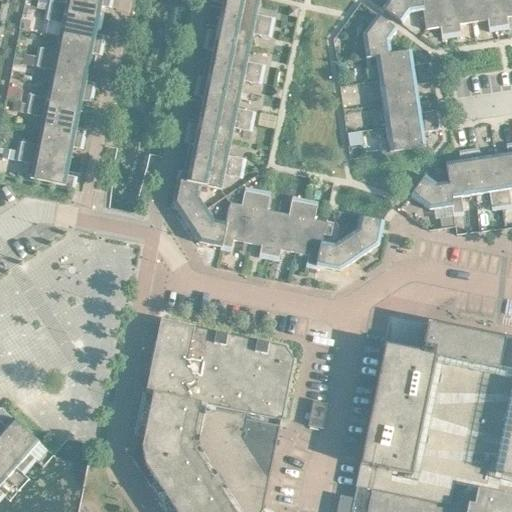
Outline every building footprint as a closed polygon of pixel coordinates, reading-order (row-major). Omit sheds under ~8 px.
[(49,0),(49,4),(102,15),(105,1),(114,3),(114,0),(49,0)] [(225,0),(223,12),(276,22),(278,13),(260,9),(262,0),(225,0)] [(413,7),(426,5),(427,5),(425,0),(387,0),(385,3),(405,18),(413,7)] [(425,0),(427,5),(426,5),(429,24),(443,22),(445,34),(455,32),(450,0),(425,0)] [(450,0),(455,32),(465,31),(463,19),(477,17),(474,0),(450,0)] [(474,0),(477,17),(491,15),(493,27),(502,25),(498,0),(474,0)] [(511,0),(498,0),(502,25),(511,23),(510,12),(511,11),(511,0)] [(65,17),(62,31),(106,40),(108,31),(99,29),(102,15),(49,4),(47,14),(65,17)] [(366,29),(369,52),(394,49),(394,48),(392,36),(400,24),(380,9),(366,29)] [(211,23),(209,33),(253,42),(256,28),(274,32),(276,22),(223,12),(220,25),(211,23)] [(24,13),(22,23),(32,25),(34,15),(32,14),(24,13)] [(41,41),(39,51),(92,62),(95,48),(104,50),(106,40),(62,31),(59,45),(41,41)] [(216,45),(213,59),(266,69),(268,60),(251,56),(253,42),(209,33),(207,43),(216,45)] [(380,61),(382,75),(436,67),(434,57),(416,60),(414,45),(394,48),(394,49),(369,52),(371,62),(380,61)] [(18,47),(16,57),(25,59),(26,58),(27,49),(18,47)] [(55,64),(52,78),(97,87),(99,77),(90,76),(92,62),(39,51),(37,61),(55,64)] [(349,57),(340,58),(342,69),(351,68),(349,57)] [(201,71),(199,80),(244,89),(247,75),(264,79),(266,69),(213,59),(210,72),(201,71)] [(382,75),(386,99),(421,93),(419,79),(437,77),(436,67),(382,75)] [(32,88),(30,98),(83,109),(86,95),(95,97),(97,87),(52,78),(49,92),(32,88)] [(11,80),(8,94),(14,95),(24,97),(27,84),(11,80)] [(207,92),(204,106),(257,116),(258,107),(241,103),(244,89),(199,80),(197,90),(207,92)] [(386,99),(389,122),(443,114),(441,105),(424,107),(421,93),(386,99)] [(15,104),(28,107),(30,98),(24,97),(17,95),(15,104)] [(46,111),(43,125),(87,134),(89,125),(80,123),(83,109),(30,98),(28,108),(46,111)] [(192,118),(190,127),(234,136),(237,122),(255,126),(257,116),(204,106),(201,119),(192,118)] [(443,114),(389,122),(391,136),(382,138),(384,148),(429,142),(427,127),(444,124),(443,114)] [(22,136),(20,145),(73,156),(76,142),(85,144),(87,134),(43,125),(40,139),(22,136)] [(197,139),(194,153),(247,163),(249,154),(231,150),(234,136),(190,127),(188,137),(197,139)] [(511,184),(511,138),(510,139),(511,148),(497,150),(505,204),(506,204),(511,202),(511,184)] [(6,148),(5,152),(18,155),(20,145),(7,142),(6,148)] [(495,205),(505,204),(497,150),(483,152),(481,143),(472,144),(479,189),(493,187),(495,205)] [(464,192),(479,189),(472,144),(462,146),(464,155),(448,158),(451,176),(452,176),(456,201),(455,201),(456,211),(467,209),(464,192)] [(73,156),(20,145),(18,155),(36,158),(33,174),(77,183),(80,172),(70,170),(73,156)] [(182,165),(180,174),(205,179),(204,181),(224,184),(227,169),(245,173),(247,163),(194,153),(191,167),(182,165)] [(433,205),(455,201),(456,201),(452,176),(451,176),(439,178),(428,170),(413,190),(433,205)] [(175,198),(188,218),(209,204),(202,193),(204,181),(205,179),(180,174),(175,198)] [(236,235),(250,237),(261,185),(248,182),(245,200),(233,197),(229,217),(230,217),(225,242),(224,242),(224,244),(234,246),(236,235)] [(262,252),(272,254),(281,207),(270,205),(274,187),(261,185),(250,237),(264,240),(262,252)] [(284,244),(297,247),(308,194),(295,192),(292,209),(281,207),(272,254),(281,256),(284,244)] [(320,264),(320,261),(319,261),(324,237),(325,237),(326,229),(329,217),(317,214),(321,197),(308,194),(297,247),(311,250),(309,262),(320,264)] [(201,237),(224,242),(225,242),(230,217),(229,217),(217,215),(209,204),(188,218),(201,237)] [(360,224),(348,232),(362,253),(382,240),(387,216),(362,211),(360,224)] [(456,212),(443,214),(444,224),(457,222),(456,212)] [(329,217),(326,229),(334,231),(337,218),(329,216),(329,217)] [(319,261),(320,261),(343,266),(362,253),(348,232),(337,239),(325,237),(324,237),(319,261)] [(153,364),(149,386),(203,398),(250,407),(284,414),(297,354),(288,341),(164,315),(159,337),(153,364)] [(388,340),(359,482),(375,485),(369,511),(449,511),(456,479),(511,490),(511,334),(430,318),(424,347),(388,340)] [(140,430),(135,454),(173,511),(511,511),(511,490),(456,479),(449,511),(369,511),(375,485),(359,482),(357,493),(343,490),(338,511),(278,511),(266,504),(283,420),(249,413),(250,407),(203,398),(149,386),(142,422),(140,430)] [(311,420),(325,423),(330,398),(316,395),(311,420)] [(0,413),(8,421),(0,429),(0,432),(33,461),(39,454),(32,447),(42,436),(1,401),(0,402),(0,413)] [(0,464),(9,473),(19,462),(26,468),(33,461),(0,432),(0,464)] [(0,496),(1,497),(8,490),(0,483),(9,473),(0,464),(0,496)]
